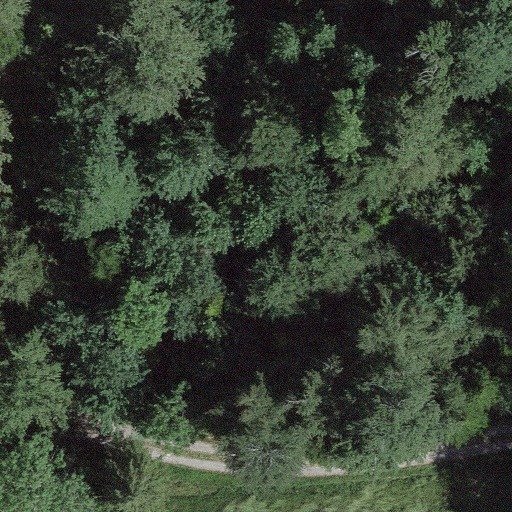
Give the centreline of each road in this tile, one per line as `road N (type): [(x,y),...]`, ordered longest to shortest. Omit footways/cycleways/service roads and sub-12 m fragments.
road 1 (track): [(0,195),(111,197),(224,173),(405,101),(511,44)]
road 2 (track): [(0,408),(126,450),(253,463),(511,428)]
